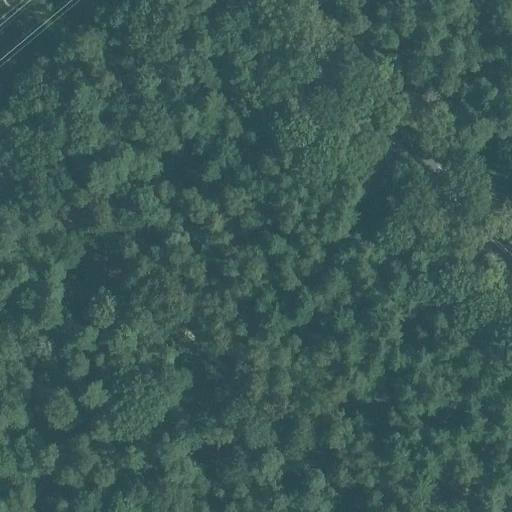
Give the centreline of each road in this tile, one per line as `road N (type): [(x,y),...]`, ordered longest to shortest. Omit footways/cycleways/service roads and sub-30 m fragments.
road 1 (track): [(371,511),(43,200),(0,187)]
road 2 (primary): [(511,257),(249,0)]
